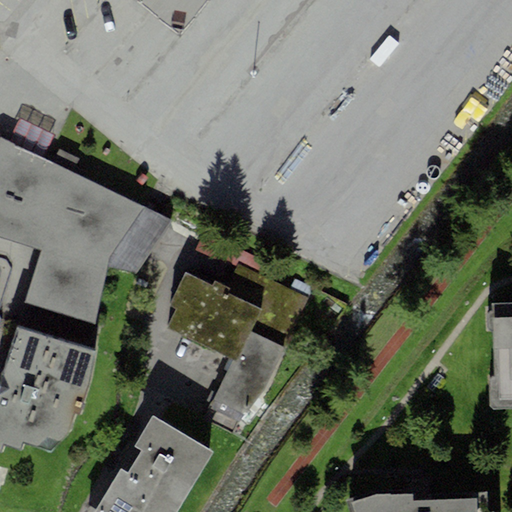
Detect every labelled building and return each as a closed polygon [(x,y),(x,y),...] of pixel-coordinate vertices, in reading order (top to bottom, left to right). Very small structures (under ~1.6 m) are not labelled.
[(511,57),(489,40),(461,77),(495,103),(511,79),(511,57)] [(47,153),(53,138),(21,125),(15,140),(47,153)] [(1,137),(0,137),(0,237),(41,250),(25,302),(97,324),(109,268),(138,274),(171,221),(1,137)] [(238,264),(259,273),(264,263),(204,234),(186,273),(213,286),(215,282),(227,287),(238,264)] [(259,273),(238,264),(227,287),(215,282),(213,286),(186,273),(170,306),(177,310),(167,329),(229,359),(224,369),(228,371),(208,410),(238,423),(265,391),(309,299),(259,273)] [(511,301),(491,303),(492,376),(490,378),(490,406),(493,409),(511,408),(511,301)] [(96,355),(16,327),(0,379),(0,454),(1,455),(4,445),(21,450),(22,445),(49,454),(71,431),(76,415),(80,416),(96,355)] [(177,511),(213,453),(152,417),(135,446),(141,451),(128,474),(121,470),(95,511),(177,511)] [(377,495),(350,503),(352,511),(477,511),(477,499),(413,500),(413,494),(377,495)]
